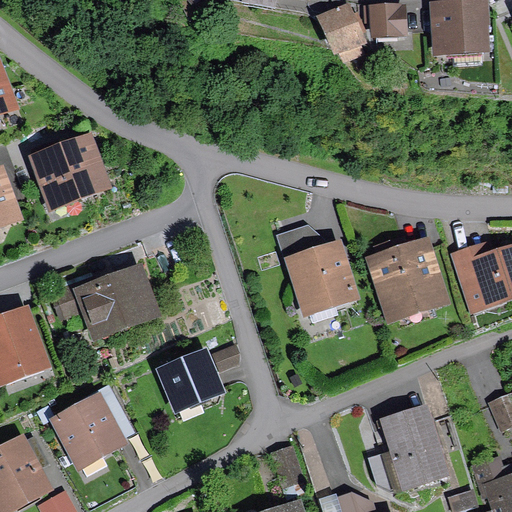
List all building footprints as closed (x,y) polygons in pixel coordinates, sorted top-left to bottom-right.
[(245,0),(245,3),(271,8),(272,0),(245,0)] [(438,52),(483,49),(481,22),(484,22),(483,6),(455,8),(455,12),(436,14),(438,52)] [(375,22),(376,36),(407,33),(405,12),(395,13),(395,8),(366,9),(367,23),(375,22)] [(357,44),(359,44),(346,10),(322,21),(337,54),(339,53),(343,62),(362,54),(357,44)] [(0,84),(0,112),(9,109),(0,84)] [(37,163),(53,206),(103,187),(87,144),(37,163)] [(0,222),(13,217),(0,182),(0,222)] [(293,265),(308,311),(351,296),(336,251),(334,252),(308,229),(279,239),(288,267),(293,265)] [(456,259),(472,307),(511,294),(511,253),(489,261),(486,249),(456,259)] [(378,266),(393,314),(438,299),(423,252),(378,266)] [(58,294),(63,306),(86,297),(99,332),(148,314),(134,277),(95,291),(92,282),(58,294)] [(24,317),(0,326),(0,373),(2,379),(42,364),(24,317)] [(236,340),(212,347),(218,369),(242,362),(236,340)] [(162,375),(177,410),(218,393),(204,357),(162,375)] [(493,406),(503,429),(511,425),(511,402),(510,399),(493,406)] [(97,403),(57,424),(79,465),(119,443),(97,403)] [(392,494),(445,477),(425,415),(385,428),(393,453),(369,460),(377,487),(392,494)] [(0,454),(0,501),(4,510),(14,505),(18,511),(38,500),(35,494),(44,488),(31,463),(42,457),(33,440),(22,446),(20,444),(0,454)] [(290,452),(274,457),(288,498),(303,493),(290,452)] [(507,511),(507,510),(511,508),(511,470),(501,474),(498,463),(474,470),(483,496),(488,495),(493,511),(507,511)] [(73,511),(64,494),(40,507),(43,511),(73,511)] [(474,511),(470,495),(443,502),(445,511),(474,511)] [(337,501),(340,511),(372,511),(370,504),(352,496),(337,501)]
